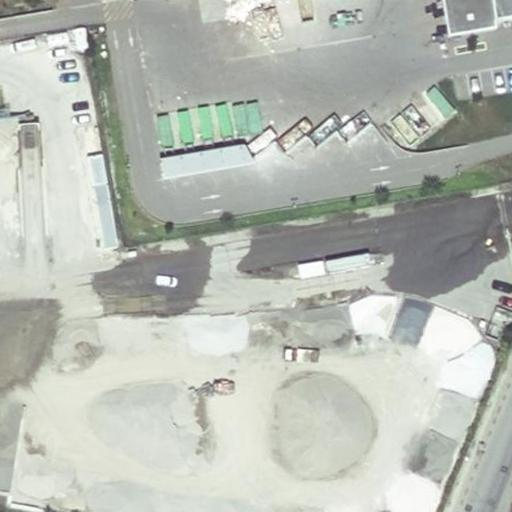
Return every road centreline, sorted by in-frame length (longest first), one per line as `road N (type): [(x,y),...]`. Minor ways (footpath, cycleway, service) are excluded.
road 1 (unknown): [(60,394),(72,422),(116,454),(223,475),(341,484),(361,477),(395,449),(401,408),(394,387),(360,367),(205,361),(83,381)]
road 2 (unknown): [(28,289),(18,323),(24,356),(60,394)]
